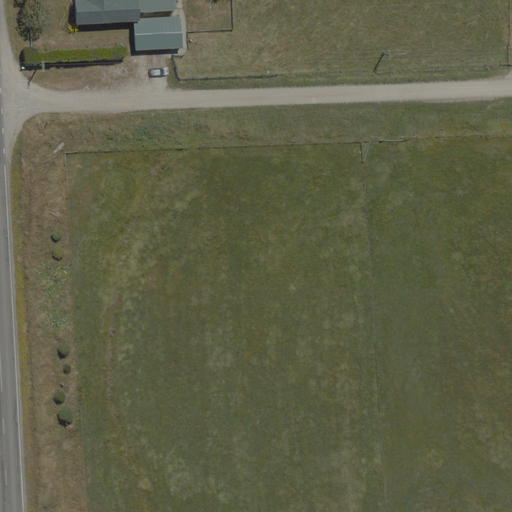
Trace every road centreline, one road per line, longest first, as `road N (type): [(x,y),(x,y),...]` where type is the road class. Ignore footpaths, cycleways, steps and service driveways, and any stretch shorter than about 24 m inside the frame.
road 1 (residential): [(0,105),(511,84)]
road 2 (tertiary): [(0,361),(7,511)]
